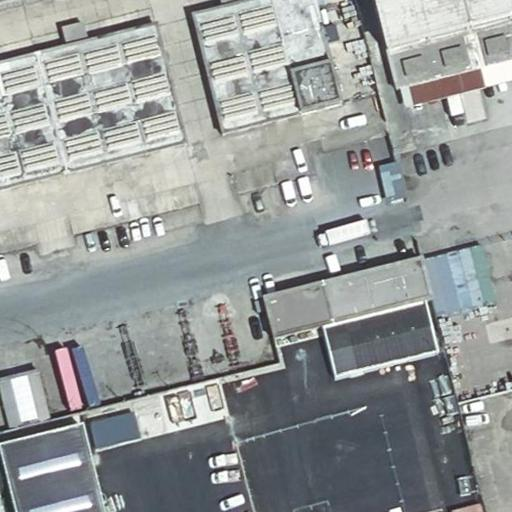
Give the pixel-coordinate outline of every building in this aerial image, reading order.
[(0,0),(0,8),(32,0),(0,0)] [(341,108),(313,0),(261,0),(192,18),(222,138),(341,108)] [(511,0),(349,0),(355,23),(374,18),(384,58),(511,25),(511,0)] [(511,25),(384,58),(394,95),(395,95),(511,65),(511,25)] [(154,28),(0,66),(0,194),(184,148),(154,28)] [(511,65),(395,95),(400,114),(511,85),(511,65)] [(431,306),(420,264),(261,304),(272,345),(322,333),(424,308),(431,306)] [(424,308),(322,333),(334,381),(435,356),(424,308)] [(8,435),(49,425),(49,423),(37,377),(0,386),(0,403),(8,434),(8,435)] [(102,511),(83,432),(0,452),(0,463),(12,511),(102,511)]
